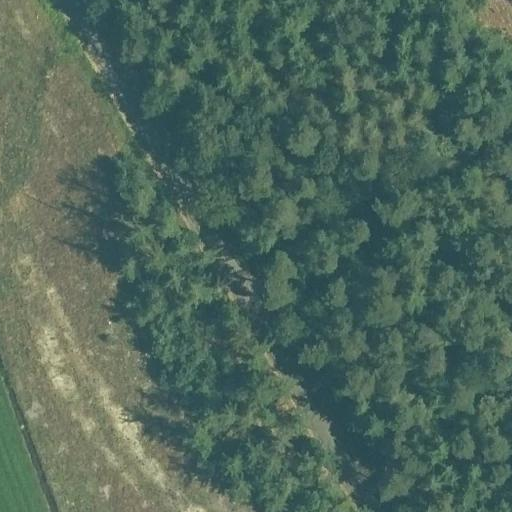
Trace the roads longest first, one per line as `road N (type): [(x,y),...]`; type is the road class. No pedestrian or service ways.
road 1 (tertiary): [(369,511),(74,0)]
road 2 (track): [(511,131),(230,271)]
